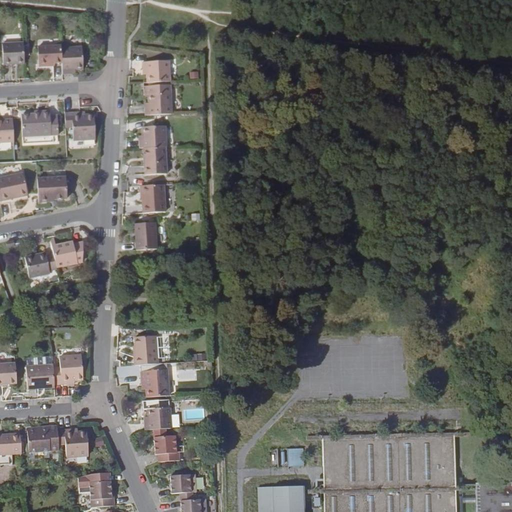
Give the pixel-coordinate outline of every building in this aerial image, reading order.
[(3,66),(24,65),(23,43),(2,44),(3,66)] [(49,64),(57,63),(61,63),(61,53),(60,46),(40,47),(41,67),(50,67),(49,64)] [(69,69),(74,68),(82,68),(82,52),(61,53),(61,63),(62,75),(70,74),(69,69)] [(141,61),(141,68),(147,68),(147,73),(148,82),(168,81),(167,60),(141,61)] [(149,94),(149,103),(149,108),(144,108),(144,116),(171,114),(170,84),(143,85),(143,95),(149,94)] [(49,113),(49,111),(33,112),(20,113),(21,134),(57,132),(56,113),(49,113)] [(80,120),(80,114),(64,114),(64,124),(73,123),(73,136),(94,135),(93,120),(85,120),(80,120)] [(0,142),(13,142),(12,120),(0,120),(0,142)] [(165,147),(166,147),(165,126),(144,127),(144,136),(144,141),(139,141),(139,149),(145,148),(165,147)] [(165,147),(145,148),(145,166),(144,166),(144,176),(166,175),(165,147)] [(0,176),(0,200),(26,195),(22,172),(0,176)] [(48,199),(55,199),(66,198),(65,178),(36,179),(38,202),(48,202),(48,199)] [(164,213),(163,185),(141,186),(142,199),(142,214),(164,213)] [(156,223),(136,224),(137,251),(157,250),(156,223)] [(53,255),(55,268),(81,262),(82,243),(73,245),(66,247),(65,244),(55,246),(51,247),(53,255)] [(55,268),(53,255),(46,256),(45,253),(27,257),(31,278),(49,274),(49,271),(56,270),(55,268)] [(135,338),(135,347),(136,357),(134,357),(134,366),(158,364),(156,336),(135,338)] [(69,382),(74,382),(82,381),(81,358),(52,360),(52,368),(54,387),(69,387),(69,382)] [(0,384),(16,383),(15,363),(0,363),(0,384)] [(27,392),(38,391),(38,389),(54,388),(54,387),(52,368),(25,369),(27,392)] [(146,384),(146,390),(146,398),(163,397),(168,396),(167,374),(140,376),(141,384),(146,384)] [(146,398),(142,398),(143,409),(148,409),(148,417),(148,422),(144,422),(144,431),(152,430),(165,429),(170,429),(169,407),(163,408),(163,397),(146,398)] [(53,440),(52,425),(52,421),(34,422),(34,425),(22,426),(24,446),(53,444),(53,440)] [(81,427),(72,427),(67,428),(67,424),(52,425),(53,440),(60,439),(61,451),(83,450),(81,427)] [(457,511),(456,426),(324,428),(325,481),(325,486),(325,511),(457,511)] [(16,448),(15,429),(0,429),(0,449),(1,449),(16,448)] [(153,437),(165,437),(165,429),(152,430),(153,437)] [(165,437),(153,437),(154,454),(157,454),(158,463),(180,461),(179,453),(175,453),(174,436),(165,437)] [(305,441),(289,441),(289,458),(306,458),(305,441)] [(511,511),(511,473),(478,474),(478,476),(478,482),(478,490),(478,496),(478,511),(511,511)] [(85,475),(86,502),(109,500),(109,492),(106,492),(106,483),(105,474),(85,475)] [(170,494),(180,494),(192,493),(195,493),(194,474),(169,476),(170,495),(170,494)] [(301,511),(301,482),(257,483),(257,511),(301,511)] [(180,501),(192,501),(192,493),(180,494),(180,501)] [(192,501),(180,501),(180,511),(205,511),(205,500),(192,501)]
